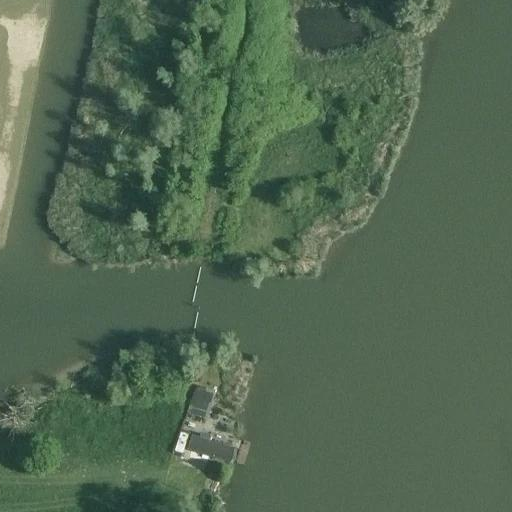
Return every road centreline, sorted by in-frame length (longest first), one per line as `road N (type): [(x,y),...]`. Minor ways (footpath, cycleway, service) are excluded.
road 1 (track): [(204,242),(251,0)]
road 2 (track): [(0,510),(47,510),(158,486)]
